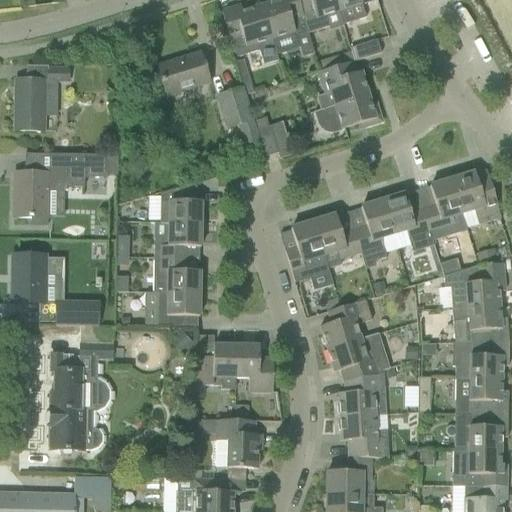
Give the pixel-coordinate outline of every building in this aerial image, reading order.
[(281,0),(282,0),(259,7),(270,42),(275,57),(298,50),(295,39),(307,35),(305,30),(296,0),(281,0)] [(296,0),(305,30),(307,35),(327,29),(324,18),(337,14),(340,13),(335,0),(296,0)] [(335,0),(340,13),(337,14),(341,27),(363,20),(359,7),(376,2),(375,0),(335,0)] [(233,8),(220,12),(226,31),(235,60),(258,53),(262,67),(277,63),(275,57),(270,42),(259,7),(235,15),(233,8)] [(345,39),(353,64),(380,55),(376,41),(358,47),(354,36),(345,39)] [(209,85),(205,73),(199,54),(155,68),(165,99),(209,85)] [(332,58),(315,63),(319,75),(335,69),(332,58)] [(324,98),(317,100),(320,112),(333,108),(368,97),(366,92),(360,73),(355,75),(351,64),(335,69),(319,75),(317,75),(324,98)] [(55,119),(55,91),(57,91),(57,83),(67,83),(67,71),(47,70),(47,81),(43,81),(43,82),(15,82),(14,132),(34,133),(44,133),(44,119),(55,119)] [(97,92),(98,72),(74,71),(73,91),(97,92)] [(248,78),(240,80),(245,97),(253,94),(248,78)] [(257,143),(254,132),(241,90),(216,97),(226,130),(238,127),(244,147),(257,143)] [(320,112),(313,114),(317,127),(317,128),(318,129),(319,130),(319,131),(320,131),(321,132),(322,133),(323,134),(324,134),(325,135),(326,135),(327,135),(328,135),(329,135),(331,135),(332,135),(333,135),(342,132),(341,131),(356,126),(358,131),(381,124),(375,104),(370,105),(368,97),(333,108),(320,112)] [(253,123),(256,132),(268,128),(269,128),(266,119),(253,123)] [(130,136),(130,123),(121,123),(121,136),(130,136)] [(277,155),(271,135),(269,128),(268,128),(256,132),(264,158),(277,155)] [(66,193),(66,187),(83,188),(83,178),(117,178),(118,161),(84,161),(48,160),(48,175),(33,175),(13,175),(13,219),(30,219),(30,228),(47,228),(47,192),(66,193)] [(479,194),(476,183),(473,175),(451,181),(461,215),(472,212),(477,227),(499,220),(495,204),(490,190),(479,194)] [(461,215),(451,181),(428,188),(434,207),(421,211),(428,234),(431,243),(466,233),(461,215)] [(159,212),(159,225),(167,225),(200,226),(200,203),(195,203),(195,184),(160,195),(160,203),(159,203),(159,212)] [(432,248),(431,243),(428,234),(421,211),(409,215),(403,196),(381,202),(391,236),(404,232),(411,254),(432,248)] [(353,232),(359,255),(364,271),(374,268),(373,263),(384,260),(378,240),(391,236),(381,202),(359,209),(365,228),(353,232)] [(334,217),(312,224),(322,257),(336,253),(338,261),(359,255),(353,232),(340,236),(334,217)] [(284,253),(293,283),(327,273),(322,257),(312,224),(289,230),(295,250),(284,253)] [(153,239),(153,260),(195,260),(195,249),(199,249),(200,226),(167,225),(159,225),(154,225),(153,239)] [(127,249),(116,249),(116,260),(127,260),(127,249)] [(81,270),(106,271),(107,251),(82,250),(81,270)] [(497,262),(494,251),(477,256),(480,267),(497,262)] [(11,305),(31,305),(43,306),(44,278),(62,278),(62,262),(44,262),(44,258),(12,257),(11,305)] [(116,260),(116,267),(127,268),(127,260),(116,260)] [(195,260),(153,260),(152,294),(166,295),(198,296),(199,273),(195,273),(195,260)] [(459,273),(461,273),(458,261),(440,266),(444,278),(449,276),(459,273)] [(464,272),(461,273),(459,273),(449,276),(450,300),(451,310),(499,306),(498,293),(503,293),(503,281),(497,282),(496,266),(479,267),(464,272)] [(126,279),(115,279),(115,294),(126,294),(126,279)] [(385,294),(381,284),(371,287),(375,297),(385,294)] [(145,295),(145,325),(155,325),(156,295),(145,295)] [(157,309),(157,329),(179,329),(180,318),(198,318),(198,296),(166,295),(166,309),(157,309)] [(324,346),(326,351),(360,341),(356,326),(370,322),(364,302),(345,308),(338,309),(326,313),(326,315),(331,313),(334,324),(318,328),(322,339),(320,340),(321,346),(324,346)] [(323,306),(326,313),(338,309),(336,302),(323,306)] [(55,306),(55,328),(96,329),(97,306),(61,305),(55,305),(55,306)] [(452,323),(453,345),(469,345),(501,344),(501,332),(506,331),(505,320),(500,320),(499,306),(451,310),(452,323)] [(119,319),(119,328),(128,328),(128,319),(119,319)] [(81,329),(81,343),(99,342),(98,329),(81,329)] [(181,334),(170,344),(179,354),(190,344),(181,334)] [(360,341),(326,351),(333,374),(344,371),(348,383),(349,383),(382,376),(381,372),(382,372),(387,371),(376,335),(360,341)] [(453,369),(454,380),(457,380),(501,381),(501,368),(507,368),(507,357),(501,357),(501,344),(469,345),(453,345),(450,345),(451,369),(453,369)] [(50,356),(50,373),(54,373),(53,395),(49,395),(48,452),(84,452),(91,453),(96,451),(101,445),(101,439),(98,432),(92,430),(91,415),(96,415),(103,409),(108,402),(109,394),(104,386),(95,381),(96,361),(111,362),(111,347),(79,347),(79,358),(72,358),(72,357),(50,356)] [(194,387),(211,388),(220,388),(220,380),(234,380),(235,347),(212,347),(212,359),(194,359),(194,379),(194,387)] [(251,395),(251,394),(271,395),(272,360),(257,360),(258,348),(235,347),(234,380),(247,380),(247,395),(251,395)] [(422,347),(421,357),(435,357),(435,347),(422,347)] [(417,361),(417,349),(407,349),(407,361),(417,361)] [(393,369),(387,371),(382,372),(385,380),(395,377),(393,369)] [(337,395),(338,419),(374,417),(385,417),(382,376),(349,383),(350,395),(337,395)] [(429,415),(429,379),(417,379),(416,415),(429,415)] [(468,404),(468,416),(492,417),(500,417),(501,404),(506,404),(507,393),(501,393),(501,381),(457,380),(454,380),(454,404),(468,404)] [(235,422),(247,423),(248,408),(235,408),(235,422)] [(500,427),(500,417),(492,417),(468,416),(468,427),(453,427),(453,452),(459,452),(500,453),(500,439),(506,439),(506,427),(500,427)] [(374,417),(338,419),(340,443),(353,442),(354,460),(369,461),(387,461),(386,432),(375,433),(374,417)] [(235,422),(233,422),(215,422),(214,471),(226,471),(236,470),(256,471),(257,452),(260,452),(260,437),(253,437),(253,423),(247,423),(235,422)] [(415,461),(416,449),(404,449),(404,461),(415,461)] [(451,452),(451,488),(458,488),(463,488),(495,489),(505,489),(505,488),(499,488),(499,478),(505,478),(506,466),(500,466),(500,453),(459,452),(453,452),(451,452)] [(417,468),(432,469),(432,454),(417,454),(417,468)] [(325,496),(360,496),(360,483),(369,483),(369,461),(354,460),(346,460),(346,473),(326,473),(325,496)] [(73,479),(73,492),(93,492),(92,499),(107,499),(108,480),(73,479)] [(112,490),(131,491),(131,493),(145,494),(145,481),(132,481),(132,480),(113,479),(112,490)] [(231,511),(232,493),(225,493),(225,481),(205,481),(191,481),(178,480),(177,494),(175,494),(174,511),(231,511)] [(462,508),(462,511),(501,511),(502,500),(495,500),(495,489),(463,488),(462,508)] [(0,496),(0,511),(72,511),(73,498),(0,496)] [(360,509),(360,496),(325,496),(325,511),(380,511),(381,509),(372,509),(360,509)]
